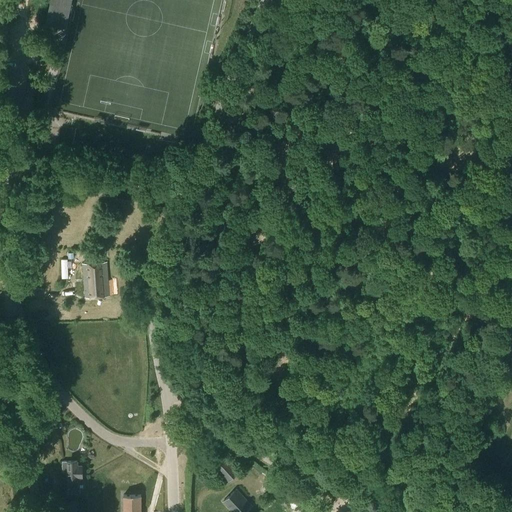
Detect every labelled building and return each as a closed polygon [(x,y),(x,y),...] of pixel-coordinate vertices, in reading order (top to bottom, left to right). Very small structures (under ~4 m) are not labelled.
[(51,0),(48,20),(67,24),(71,0),(51,0)] [(109,295),(107,261),(82,263),(84,297),(109,295)] [(227,455),(214,468),(227,482),(240,469),(227,455)] [(78,460),(62,461),(62,471),(68,471),(68,492),(80,492),(80,476),(83,476),(83,465),(78,465),(78,460)] [(342,476),(331,487),(344,500),(355,489),(342,476)] [(236,489),(222,501),(232,511),(245,511),(252,505),(236,489)] [(141,511),(141,494),(123,494),(123,511),(141,511)]
